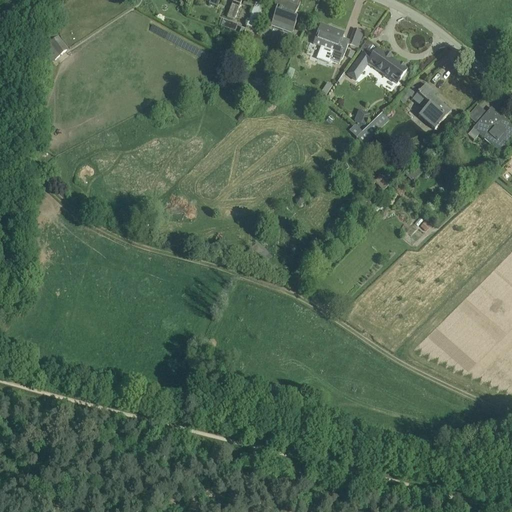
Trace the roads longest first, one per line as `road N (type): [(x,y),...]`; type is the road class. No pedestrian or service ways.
road 1 (track): [(34,45),(32,156),(75,211),(116,238),(268,281),(485,404)]
road 2 (track): [(0,386),(479,511)]
road 3 (unclassified): [(511,96),(438,31),(382,0)]
